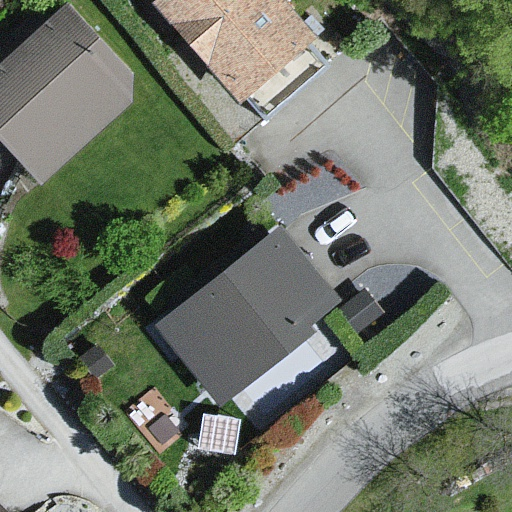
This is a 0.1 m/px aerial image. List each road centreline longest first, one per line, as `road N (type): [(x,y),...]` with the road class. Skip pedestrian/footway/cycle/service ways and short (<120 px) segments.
road 1 (residential): [(511,353),(350,452),(297,511)]
road 2 (residential): [(130,511),(0,366)]
